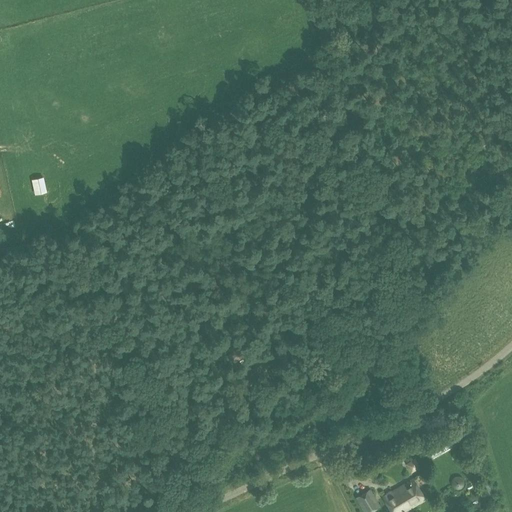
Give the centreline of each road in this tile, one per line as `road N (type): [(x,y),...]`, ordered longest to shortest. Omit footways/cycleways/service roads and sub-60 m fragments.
road 1 (unclassified): [(198,511),(449,394),(511,344)]
road 2 (track): [(212,500),(84,226)]
road 3 (track): [(0,362),(20,371),(71,365),(116,346),(147,360)]
